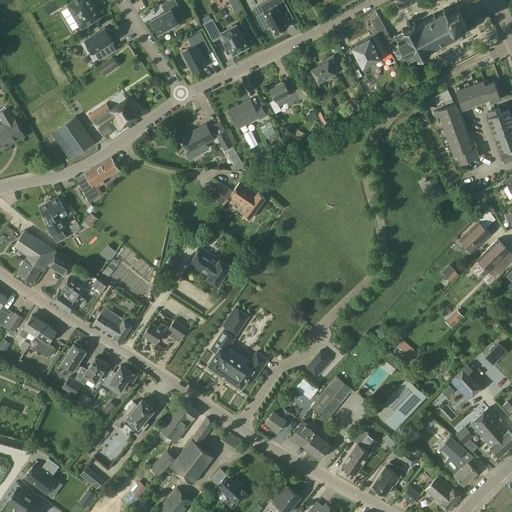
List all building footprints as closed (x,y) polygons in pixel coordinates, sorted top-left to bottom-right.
[(62,6),(57,0),(54,0),(44,6),(49,14),(62,6)] [(88,0),(74,0),(67,5),(81,28),(100,17),(88,0)] [(174,0),(171,0),(163,5),(166,12),(151,20),(152,21),(150,22),(153,29),(155,28),(158,33),(165,30),(166,32),(173,28),(172,26),(178,22),(171,10),(178,6),(174,0)] [(228,0),(235,12),(242,8),(237,0),(228,0)] [(263,12),(256,16),(264,30),(271,26),(273,29),(276,35),(280,33),(279,31),(288,27),(281,14),(289,10),(283,0),(268,0),(259,5),(263,12)] [(391,37),(393,41),(396,40),(397,41),(396,42),(397,44),(395,49),(392,48),(392,50),(394,50),(397,55),(396,57),(398,58),(399,56),(404,57),(405,58),(406,58),(408,62),(407,63),(409,64),(409,62),(417,59),(416,60),(417,61),(418,62),(419,62),(418,60),(419,58),(425,55),(428,53),(430,54),(431,52),(428,50),(436,46),(437,47),(439,46),(438,45),(446,41),(447,42),(448,41),(448,40),(456,35),(456,37),(458,36),(457,35),(459,34),(459,33),(461,32),(461,30),(463,29),(464,27),(463,26),(466,24),(465,24),(466,24),(465,22),(464,22),(459,13),(460,12),(459,11),(458,10),(456,11),(457,12),(448,17),(446,12),(447,11),(446,9),(445,10),(444,8),(442,9),(443,11),(435,15),(434,14),(432,14),(433,16),(425,21),(424,19),(422,20),(423,21),(415,26),(416,23),(413,22),(413,25),(409,27),(404,30),(401,29),(401,31),(402,32),(395,35),(392,34),(391,35),(393,36),(391,37)] [(351,46),(362,67),(387,54),(385,50),(389,48),(387,44),(393,41),(391,37),(390,38),(378,16),(370,20),(377,32),(351,46)] [(212,18),(203,23),(213,41),(222,36),(222,35),(223,35),(226,40),(224,40),(228,46),(229,46),(233,54),(237,51),(238,53),(244,49),(243,48),(248,46),(246,42),(247,41),(246,40),(245,40),(243,37),(248,34),(244,26),(239,29),(236,24),(221,32),(222,32),(220,33),(212,18)] [(106,28),(105,27),(85,39),(93,52),(94,51),(99,59),(115,49),(110,41),(113,40),(110,34),(111,33),(107,27),(106,28)] [(200,32),(188,38),(193,47),(183,52),(193,72),(194,71),(195,72),(206,66),(205,65),(207,64),(202,55),(210,51),(200,32)] [(311,69),(318,82),(340,70),(333,56),(318,64),(319,65),(311,69)] [(112,59),(98,71),(103,77),(117,64),(112,59)] [(456,91),(462,108),(489,99),(490,103),(500,99),(494,81),(488,84),(487,82),(484,83),(484,81),(478,83),(477,79),(473,80),(474,84),(469,86),(468,82),(464,84),(465,87),(460,89),(459,86),(455,87),(456,91)] [(270,102),(275,114),(281,110),(279,106),(287,102),(289,106),(300,99),(295,90),(289,93),(283,82),(269,89),(275,100),(270,102)] [(448,90),(425,99),(428,108),(452,99),(448,90)] [(89,115),(103,135),(111,130),(111,131),(118,127),(119,129),(139,115),(127,98),(116,105),(112,100),(89,115)] [(228,112),(236,127),(257,115),(259,119),(266,115),(259,104),(254,107),(250,100),(228,112)] [(459,157),(461,163),(479,157),(475,147),(471,148),(455,103),(438,110),(440,116),(436,117),(439,124),(442,123),(444,128),(441,129),(442,133),(445,132),(447,137),(444,138),(445,142),(449,141),(451,146),(447,147),(449,151),(452,150),(454,156),(455,156),(456,159),(459,157)] [(0,126),(0,147),(14,139),(15,141),(24,136),(8,108),(6,109),(5,106),(0,109),(0,119),(2,119),(5,124),(0,126)] [(499,150),(504,163),(511,160),(511,116),(509,108),(500,111),(499,106),(487,110),(489,115),(488,116),(501,150),(499,150)] [(51,133),(70,159),(95,141),(76,115),(51,133)] [(185,153),(189,161),(203,153),(200,147),(214,139),(206,124),(194,131),(182,138),(189,151),(185,153)] [(216,137),(224,150),(233,145),(226,132),(216,137)] [(234,148),(227,151),(234,164),(230,166),(232,169),(238,170),(244,166),(234,148)] [(85,190),(90,200),(102,193),(96,183),(103,179),(111,174),(118,170),(111,158),(77,178),(85,190)] [(437,175),(423,180),(429,199),(443,194),(437,175)] [(501,188),(508,200),(511,197),(511,175),(504,180),(507,185),(501,188)] [(242,213),(250,219),(265,198),(258,192),(257,193),(240,181),(233,191),(220,181),(210,195),(223,205),(229,197),(245,209),(242,213)] [(487,209),(491,214),(493,212),(494,211),(491,206),(489,208),(485,200),(483,197),(487,195),(485,189),(468,198),(471,204),(478,215),(487,209)] [(46,226),(53,238),(63,232),(56,220),(55,221),(52,216),(64,210),(57,198),(40,208),(46,220),(47,219),(49,224),(46,226)] [(92,204),(87,210),(90,213),(95,207),(92,204)] [(458,239),(471,252),(490,234),(485,228),(495,219),(491,214),(487,209),(476,219),(478,221),(477,222),(458,239)] [(89,228),(97,219),(91,214),(83,222),(89,228)] [(202,238),(211,244),(219,231),(211,225),(202,238)] [(17,272),(32,282),(40,270),(42,272),(56,252),(24,230),(13,246),(28,256),(17,272)] [(482,276),(488,284),(506,267),(511,260),(511,254),(497,240),(478,259),(488,270),(482,276)] [(99,253),(109,260),(115,251),(105,244),(99,253)] [(207,279),(217,286),(230,266),(219,259),(219,260),(200,247),(188,265),(207,278),(207,279)] [(48,264),(65,275),(73,263),(57,252),(48,264)] [(446,277),(452,283),(460,275),(454,269),(446,277)] [(52,299),(70,312),(77,302),(82,306),(86,300),(80,295),(84,290),(67,278),(59,290),(52,299)] [(0,323),(1,324),(9,312),(0,306),(6,297),(0,293),(0,323)] [(92,326),(119,344),(131,325),(117,315),(117,316),(104,307),(92,326)] [(207,365),(241,389),(249,377),(254,381),(268,361),(256,353),(251,360),(230,346),(235,338),(234,338),(249,317),(236,308),(222,327),(225,329),(210,350),(215,353),(207,365)] [(456,309),(444,320),(450,328),(463,316),(456,309)] [(6,326),(14,331),(23,317),(15,312),(6,326)] [(35,334),(43,323),(32,315),(19,334),(25,338),(30,331),(35,334)] [(169,328),(183,337),(188,330),(174,320),(169,328)] [(143,334),(156,343),(167,327),(161,322),(158,327),(151,323),(143,334)] [(34,348),(48,357),(54,347),(48,343),(56,331),(43,323),(35,334),(36,335),(33,339),(37,342),(34,348)] [(392,351),(414,370),(428,355),(420,348),(417,352),(402,339),(392,351)] [(20,349),(25,352),(30,344),(24,340),(20,349)] [(67,371),(71,374),(85,351),(80,348),(81,346),(76,342),(74,344),(62,361),(70,366),(67,371)] [(379,355),(395,369),(401,362),(385,348),(379,355)] [(306,366),(317,376),(332,360),(320,350),(306,366)] [(81,380),(85,383),(89,378),(96,382),(107,365),(95,357),(81,380)] [(450,381),(467,400),(491,379),(480,366),(478,368),(473,363),(469,366),(468,364),(450,381)] [(110,383),(121,390),(128,380),(132,382),(137,375),(121,365),(110,383)] [(318,388),(303,375),(298,380),(314,393),(318,388)] [(311,407),(327,420),(352,389),(336,376),(311,407)] [(62,387),(67,390),(74,380),(69,377),(62,387)] [(376,412),(395,430),(426,396),(407,378),(376,412)] [(67,390),(75,395),(81,384),(74,380),(67,390)] [(83,393),(78,400),(85,405),(90,398),(83,393)] [(153,410),(141,399),(136,405),(133,402),(124,412),(128,415),(126,417),(138,428),(139,427),(142,430),(148,424),(144,420),(153,410)] [(161,432),(176,443),(198,412),(183,401),(161,432)] [(117,407),(111,403),(104,412),(109,417),(117,407)] [(265,422),(278,431),(286,420),(291,413),(284,408),(279,415),(273,410),(265,422)] [(490,446),(499,456),(511,443),(511,434),(507,430),(488,408),(471,424),(490,445),(490,446)] [(170,466),(193,484),(214,457),(199,445),(215,423),(213,422),(213,421),(208,418),(206,417),(191,439),(170,466)] [(292,436),(306,446),(315,434),(317,432),(302,422),(292,436)] [(466,427),(458,435),(464,443),(473,435),(466,427)] [(342,465),(355,474),(370,452),(369,451),(376,441),(367,435),(369,433),(362,428),(352,439),(357,443),(342,465)] [(219,440),(237,451),(243,442),(225,431),(219,440)] [(324,451),(329,444),(315,434),(306,446),(305,447),(320,457),(321,456),(323,457),(326,452),(324,451)] [(449,435),(439,447),(449,456),(444,462),(454,474),(463,484),(477,472),(468,462),(462,467),(456,461),(466,450),(449,435)] [(101,441),(96,437),(91,443),(95,447),(101,441)] [(399,457),(411,467),(418,458),(405,448),(399,457)] [(150,467),(158,475),(175,458),(167,450),(150,467)] [(35,463),(25,477),(47,493),(57,480),(51,476),(59,465),(49,458),(43,465),(45,466),(42,469),(35,463)] [(386,466),(372,486),(379,491),(378,492),(383,495),(384,494),(385,495),(392,485),(393,485),(394,485),(400,475),(394,472),(397,467),(389,462),(386,466)] [(87,480),(93,472),(87,467),(80,475),(87,480)] [(226,503),(233,509),(237,504),(247,493),(241,488),(243,485),(236,479),(234,481),(220,469),(211,480),(217,485),(231,498),(226,503)] [(439,504),(446,510),(460,495),(453,488),(452,489),(436,476),(424,490),(440,503),(439,504)] [(287,511),(300,496),(285,485),(273,501),(280,507),(275,511),(287,511)] [(401,495),(412,504),(420,495),(409,486),(401,495)] [(177,487),(154,511),(184,511),(188,508),(187,507),(192,501),(177,487)] [(18,489),(8,502),(15,507),(14,508),(15,509),(15,508),(21,511),(34,511),(40,505),(41,505),(18,489)] [(88,489),(85,493),(93,498),(96,494),(88,489)] [(123,498),(131,506),(140,497),(131,489),(123,498)] [(134,507),(138,511),(153,494),(149,490),(134,507)] [(258,504),(262,507),(269,498),(265,495),(258,504)]
